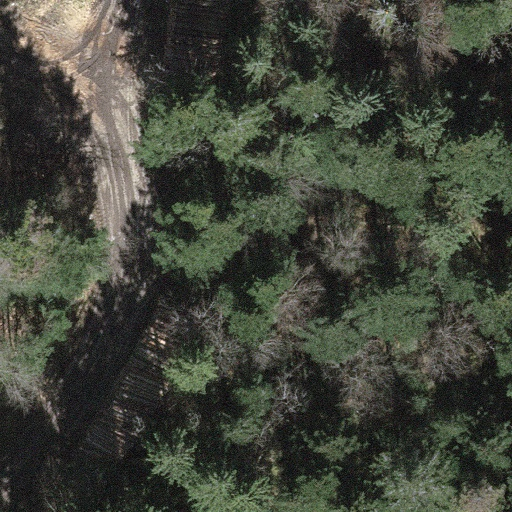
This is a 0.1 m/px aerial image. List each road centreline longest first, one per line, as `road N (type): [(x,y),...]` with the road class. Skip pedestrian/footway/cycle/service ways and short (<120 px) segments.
road 1 (track): [(127,0),(128,257),(120,318),(80,393),(0,489)]
road 2 (track): [(128,156),(0,12)]
